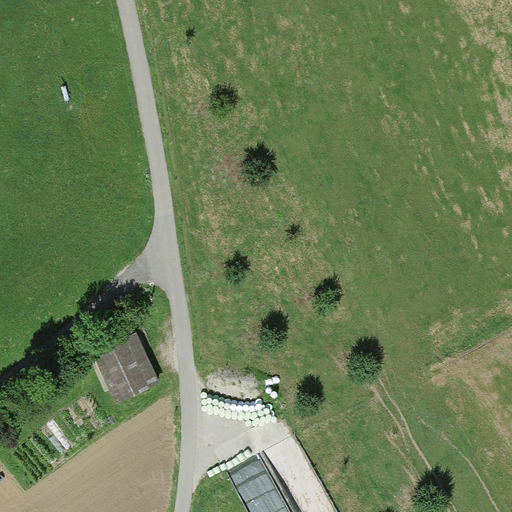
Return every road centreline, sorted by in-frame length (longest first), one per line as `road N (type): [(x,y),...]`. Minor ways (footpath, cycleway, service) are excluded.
road 1 (residential): [(183,511),(194,411),(184,293),(124,0)]
road 2 (track): [(0,389),(171,235)]
